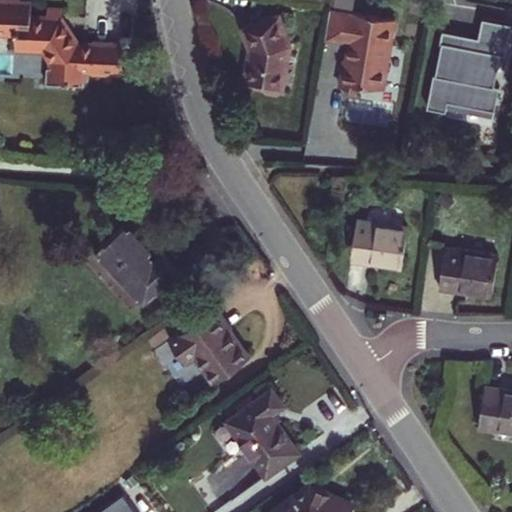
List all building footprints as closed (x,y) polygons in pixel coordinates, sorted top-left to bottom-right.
[(15,47),(44,48),(52,60),(52,66),(48,66),(47,81),(67,82),(67,78),(82,79),(83,69),(91,69),(91,72),(121,73),(121,68),(133,68),(134,49),(122,48),(122,42),(92,41),(92,43),(77,43),(62,19),(62,8),(46,8),(46,17),(30,16),(31,2),(19,2),(18,0),(0,0),(0,32),(15,33),(15,47)] [(333,0),(332,7),(351,10),(352,0),(333,0)] [(381,86),(393,17),(351,10),(332,7),(328,6),(324,35),(349,39),(347,54),(342,57),(338,84),(358,88),(359,83),(381,86)] [(277,91),(280,89),(282,89),(289,44),(278,14),(242,28),(250,48),(244,83),(263,86),(266,89),(277,91)] [(425,41),(436,42),(439,22),(428,20),(425,41)] [(494,120),(505,56),(442,45),(431,109),(494,120)] [(407,227),(357,219),(351,258),(402,266),(407,227)] [(98,249),(145,301),(181,269),(162,248),(157,253),(128,222),(98,249)] [(445,247),(439,286),(492,294),(498,255),(445,247)] [(211,309),(225,330),(229,327),(233,324),(218,304),(211,309)] [(215,380),(249,356),(229,327),(225,330),(211,309),(170,338),(185,360),(195,353),(215,380)] [(511,429),(511,389),(484,385),(479,425),(511,429)] [(227,419),(266,474),(299,451),(272,412),(284,404),(272,387),(227,419)] [(347,511),(352,502),(325,489),(323,494),(314,490),(316,485),(310,482),(268,511),(347,511)] [(325,489),(316,485),(314,490),(323,494),(325,489)] [(137,511),(126,495),(100,511),(137,511)]
